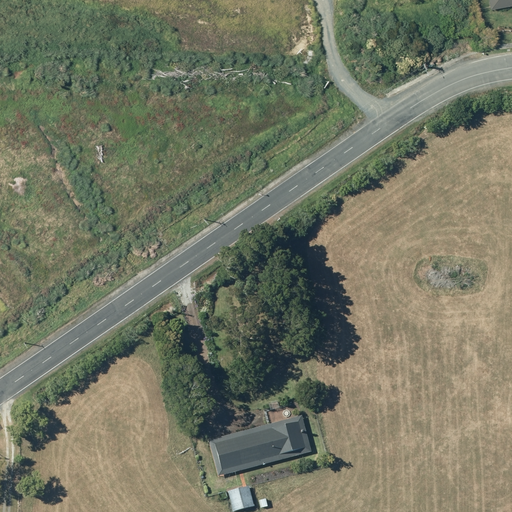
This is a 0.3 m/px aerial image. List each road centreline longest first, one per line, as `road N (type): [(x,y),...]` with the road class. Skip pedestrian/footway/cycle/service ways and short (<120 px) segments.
road 1 (residential): [(0,388),(395,114),(444,83),(511,64)]
road 2 (track): [(395,114),(320,62),(323,0)]
